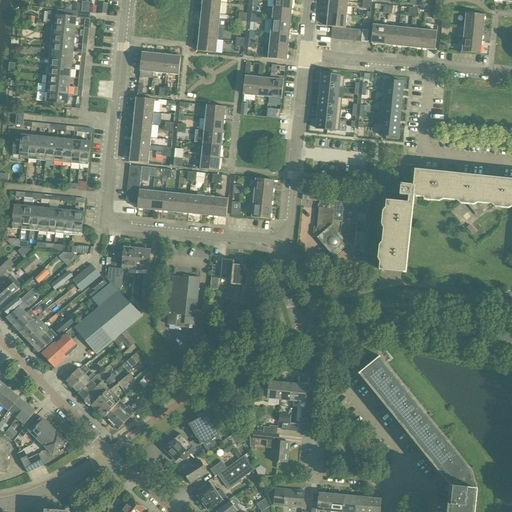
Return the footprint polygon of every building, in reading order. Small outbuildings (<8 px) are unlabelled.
[(220,15),(221,2),(202,0),(201,13),(220,15)] [(273,0),(273,8),(292,9),(292,0),(273,0)] [(329,1),(328,13),(347,15),(348,3),(329,1)] [(273,8),(272,20),(290,22),(292,9),(273,8)] [(46,24),(52,24),(76,27),(77,18),(90,20),(90,13),(89,13),(57,10),(57,13),(48,12),(46,24)] [(200,25),(219,28),(226,28),(227,16),(220,15),(201,13),(200,25)] [(326,26),(332,27),(346,28),(347,15),(328,13),(326,26)] [(466,13),(464,27),(483,29),(484,15),(466,13)] [(272,20),(270,33),(289,35),(290,22),(272,20)] [(52,24),(51,33),(75,35),(76,27),(52,24)] [(238,33),(247,33),(247,24),(239,24),(238,33)] [(217,40),(219,28),(200,25),(198,38),(217,40)] [(384,45),(386,26),(373,25),(371,44),(384,45)] [(399,27),(386,26),(384,45),(397,47),(399,27)] [(361,42),(362,30),(360,30),(346,28),(332,27),(331,39),(361,42)] [(411,29),(399,27),(397,47),(409,48),(411,29)] [(464,27),(463,38),(482,40),(483,29),(464,27)] [(424,30),(411,29),(409,48),(422,49),(424,30)] [(437,31),(424,30),(422,49),(435,51),(437,31)] [(51,33),(50,41),(74,44),(75,35),(51,33)] [(289,35),(270,33),(269,45),(288,47),(289,35)] [(217,40),(198,38),(197,51),(216,53),(217,45),(220,45),(220,41),(217,40)] [(480,54),(482,40),(463,38),(461,52),(480,54)] [(50,41),(49,50),(73,52),(74,44),(50,41)] [(288,47),(269,45),(268,59),(287,61),(288,47)] [(49,50),(48,58),(72,61),(73,52),(49,50)] [(140,71),(153,73),(155,54),(142,53),(140,71)] [(155,54),(153,73),(165,74),(167,55),(155,54)] [(167,55),(165,74),(178,75),(180,56),(167,55)] [(48,58),(48,67),(71,69),(72,61),(48,58)] [(272,65),(270,79),(268,98),(281,99),(284,77),(275,76),(276,66),(272,65)] [(48,67),(47,76),(70,78),(71,69),(48,67)] [(322,74),(321,85),(338,87),(338,88),(343,88),(344,76),(322,74)] [(47,76),(46,84),(69,87),(70,78),(47,76)] [(243,95),(256,96),(258,77),(245,76),(243,95)] [(256,96),(268,98),(270,79),(258,77),(256,96)] [(385,81),(384,92),(402,94),(403,83),(385,81)] [(46,84),(45,93),(68,95),(69,87),(46,84)] [(321,85),(320,96),(337,98),(337,97),(338,88),(338,87),(321,85)] [(384,92),(383,103),(401,104),(402,94),(384,92)] [(68,95),(45,93),(44,102),(67,104),(68,95)] [(320,96),(318,107),(341,109),(342,98),(337,97),(337,98),(320,96)] [(136,98),(135,111),(154,113),(155,100),(136,98)] [(383,103),(382,113),(400,115),(401,104),(383,103)] [(206,105),(205,118),(224,120),(225,107),(206,105)] [(318,107),(317,118),(340,120),(341,109),(318,107)] [(135,111),(133,123),(152,125),(158,126),(159,114),(154,113),(135,111)] [(382,113),(381,124),(399,126),(400,115),(382,113)] [(205,118),(204,130),(223,132),(224,120),(205,118)] [(317,118),(316,129),(339,131),(340,120),(317,118)] [(133,123),(132,136),(151,138),(152,125),(133,123)] [(381,124),(380,135),(397,137),(399,126),(381,124)] [(204,130),(202,143),(221,145),(223,132),(204,130)] [(30,136),(21,135),(21,138),(14,137),(13,154),(19,155),(19,158),(28,159),(30,136)] [(28,159),(37,160),(39,137),(30,136),(28,159)] [(132,136),(131,148),(150,150),(151,138),(132,136)] [(48,138),(39,137),(37,160),(45,161),(48,138)] [(45,161),(54,162),(56,138),(48,138),(45,161)] [(65,139),(56,138),(54,162),(62,163),(65,139)] [(62,163),(71,164),(73,140),(65,139),(62,163)] [(82,141),(73,140),(71,164),(79,165),(82,141)] [(82,141),(79,165),(88,165),(91,142),(82,141)] [(202,143),(201,156),(220,158),(221,145),(202,143)] [(131,148),(129,162),(148,164),(150,150),(131,148)] [(220,158),(201,156),(200,169),(219,171),(220,158)] [(139,190),(141,176),(142,167),(130,166),(126,202),(138,203),(139,190)] [(381,271),(403,273),(410,207),(413,207),(413,205),(416,205),(417,197),(414,197),(414,195),(467,201),(478,215),(485,209),(492,210),(493,203),(511,205),(511,182),(418,173),(405,179),(404,185),(401,185),(400,196),(403,196),(403,203),(388,201),(381,271)] [(24,181),(25,177),(22,175),(19,174),(16,177),(16,180),(18,183),(22,183),(24,181)] [(255,179),(254,192),(273,194),(274,181),(255,179)] [(78,193),(86,195),(88,186),(80,184),(78,193)] [(153,191),(139,190),(138,203),(137,209),(151,210),(153,191)] [(151,210),(163,212),(165,192),(153,191),(151,210)] [(177,194),(165,192),(163,212),(175,213),(177,194)] [(272,206),(273,194),(254,192),(253,204),(272,206)] [(190,195),(177,194),(175,213),(188,214),(190,195)] [(188,214),(201,215),(203,196),(190,195),(188,214)] [(215,198),(203,196),(201,215),(213,217),(215,198)] [(367,235),(356,234),(357,220),(359,220),(359,217),(358,217),(359,201),(320,197),(317,228),(314,228),(313,236),(317,237),(317,238),(333,257),(348,245),(365,247),(367,235)] [(215,198),(213,217),(226,218),(228,199),(215,198)] [(272,206),(253,204),(251,217),(270,219),(272,206)] [(21,229),(23,206),(14,205),(12,228),(21,229)] [(29,230),(32,207),(23,206),(21,229),(29,230)] [(40,208),(32,207),(29,230),(38,231),(40,208)] [(49,209),(40,208),(38,231),(47,232),(49,209)] [(58,210),(49,209),(47,232),(55,233),(58,210)] [(55,233),(64,234),(66,210),(58,210),(55,233)] [(64,234),(72,235),(75,211),(66,210),(64,234)] [(75,211),(72,235),(81,236),(84,212),(75,211)] [(470,225),(466,228),(471,234),(475,231),(470,225)] [(123,268),(123,269),(117,269),(115,287),(120,293),(121,287),(122,287),(123,274),(127,274),(128,268),(135,269),(137,249),(124,248),(122,268),(123,268)] [(150,250),(137,249),(135,269),(148,271),(150,250)] [(40,262),(34,255),(21,267),(27,274),(31,270),(33,272),(38,268),(36,266),(40,262)] [(223,260),(222,266),(212,265),(210,289),(218,290),(219,279),(232,281),(231,284),(242,286),(240,303),(251,304),(254,271),(244,270),(244,266),(238,265),(239,260),(234,259),(233,261),(223,260)] [(14,265),(10,261),(9,260),(0,267),(0,277),(9,269),(14,265)] [(87,268),(72,280),(76,285),(96,270),(92,265),(87,268)] [(34,277),(39,283),(49,273),(44,268),(34,277)] [(111,283),(115,287),(117,269),(109,268),(108,280),(111,283)] [(96,270),(76,285),(81,291),(97,278),(101,276),(96,270)] [(69,271),(61,277),(51,285),(55,290),(65,283),(73,276),(69,271)] [(12,275),(8,278),(0,285),(0,304),(21,286),(12,275)] [(146,276),(143,299),(151,300),(154,277),(146,276)] [(195,325),(195,318),(200,278),(189,277),(189,278),(173,276),(168,325),(176,326),(176,327),(184,328),(184,324),(195,325)] [(98,290),(107,283),(102,277),(93,284),(98,290)] [(120,293),(115,287),(111,283),(97,294),(92,298),(92,299),(99,307),(75,327),(98,354),(118,337),(126,331),(143,316),(120,293)] [(2,309),(9,316),(32,296),(37,293),(33,289),(20,300),(16,295),(2,309)] [(6,318),(12,325),(26,313),(24,310),(27,307),(28,308),(36,301),(32,296),(9,316),(6,318)] [(30,309),(26,313),(12,325),(19,332),(37,317),(30,309)] [(43,324),(37,317),(19,332),(25,339),(43,324)] [(67,317),(62,321),(54,329),(60,335),(68,328),(73,324),(67,317)] [(50,330),(43,324),(25,339),(32,346),(50,330)] [(50,330),(32,346),(39,353),(57,336),(51,329),(50,330)] [(118,337),(124,343),(131,337),(126,331),(118,337)] [(65,333),(42,354),(55,368),(77,346),(72,341),(66,333),(65,333)] [(131,337),(124,343),(129,349),(130,348),(136,343),(131,337)] [(129,349),(124,353),(129,360),(135,354),(130,348),(129,349)] [(142,360),(136,353),(135,354),(129,360),(126,361),(132,368),(142,360)] [(404,430),(450,486),(450,487),(445,487),(445,489),(442,489),(440,491),(440,495),(441,497),(449,498),(447,511),(475,511),(477,489),(471,469),(426,413),(424,415),(379,359),(362,373),(407,428),(404,430)] [(90,370),(84,365),(80,370),(79,368),(66,381),(73,388),(85,375),(86,375),(86,374),(90,370)] [(73,388),(79,394),(92,381),(92,380),(96,376),(93,373),(88,377),(86,375),(85,375),(73,388)] [(105,382),(110,386),(116,380),(111,375),(105,382)] [(117,383),(118,384),(119,386),(121,389),(132,381),(128,375),(117,383)] [(149,375),(144,380),(148,385),(154,379),(149,375)] [(79,394),(85,399),(102,382),(99,379),(95,383),(92,381),(79,394)] [(85,399),(91,406),(105,392),(109,388),(102,382),(85,399)] [(268,401),(268,398),(280,400),(282,383),(269,382),(269,389),(263,389),(262,400),(268,401)] [(294,384),(282,383),(280,400),(292,401),(294,384)] [(0,404),(0,405),(1,404),(12,391),(4,384),(0,388),(0,404)] [(104,418),(120,401),(121,400),(112,392),(119,386),(118,384),(110,390),(109,388),(105,392),(91,406),(92,406),(95,409),(104,418)] [(159,390),(153,384),(143,394),(146,397),(152,392),(155,394),(153,396),(155,397),(158,394),(156,393),(159,390)] [(307,386),(294,384),(292,401),(305,402),(307,386)] [(19,398),(12,391),(1,404),(0,405),(8,411),(19,398)] [(12,415),(16,418),(27,404),(19,398),(8,411),(4,416),(8,419),(12,415)] [(104,418),(111,424),(127,407),(120,401),(104,418)] [(16,418),(24,425),(36,411),(27,404),(16,418)] [(128,406),(127,407),(111,424),(117,430),(131,416),(135,413),(128,406)] [(222,441),(207,415),(189,424),(201,445),(210,440),(214,446),(222,441)] [(28,424),(19,435),(23,438),(29,431),(37,439),(50,426),(42,417),(40,420),(36,416),(28,424)] [(279,418),(278,423),(282,423),(282,429),(290,430),(290,424),(291,419),(279,418)] [(50,426),(37,439),(45,447),(58,433),(50,426)] [(264,427),(263,433),(270,434),(277,434),(278,427),(270,426),(269,428),(264,427)] [(11,427),(5,434),(12,439),(18,433),(11,427)] [(269,441),(270,434),(263,433),(249,432),(250,447),(255,448),(255,439),(267,440),(269,441)] [(58,433),(45,447),(53,455),(58,450),(59,452),(65,448),(62,446),(66,442),(58,433)] [(174,439),(164,449),(170,455),(169,457),(175,462),(176,461),(180,457),(184,461),(190,455),(188,453),(193,447),(185,439),(180,434),(174,439)] [(279,435),(277,434),(270,434),(269,441),(267,440),(266,448),(271,448),(270,461),(287,463),(289,438),(279,437),(279,435)] [(0,436),(0,471),(6,472),(9,446),(7,446),(7,442),(0,436)] [(235,448),(230,441),(224,446),(228,452),(235,448)] [(49,459),(41,451),(38,455),(43,465),(49,459)] [(221,472),(218,475),(228,488),(246,474),(245,472),(241,467),(249,461),(247,458),(250,455),(248,453),(240,458),(239,459),(237,461),(235,463),(232,465),(227,469),(221,472)] [(27,455),(26,455),(20,458),(26,471),(27,473),(28,473),(34,470),(33,467),(29,460),(27,455)] [(36,457),(29,460),(33,467),(34,470),(43,465),(38,455),(36,457)] [(208,472),(200,460),(183,471),(190,483),(208,472)] [(215,476),(220,472),(226,468),(222,461),(210,470),(215,476)] [(217,492),(211,485),(197,495),(209,511),(222,501),(223,502),(228,499),(221,489),(217,492)] [(274,506),(303,509),(304,492),(275,489),(274,506)] [(317,511),(318,510),(330,511),(332,495),(319,493),(318,502),(312,501),(311,511),(317,511)] [(342,511),(344,496),(332,495),(330,511),(338,511),(342,511)] [(342,511),(354,511),(356,497),(344,496),(342,511)] [(229,500),(216,510),(216,511),(235,511),(237,511),(240,509),(238,505),(240,504),(234,497),(229,500)] [(367,511),(369,498),(356,497),(354,511),(367,511)] [(131,498),(120,511),(143,511),(146,509),(131,498)] [(379,511),(381,499),(369,498),(367,511),(379,511)]
